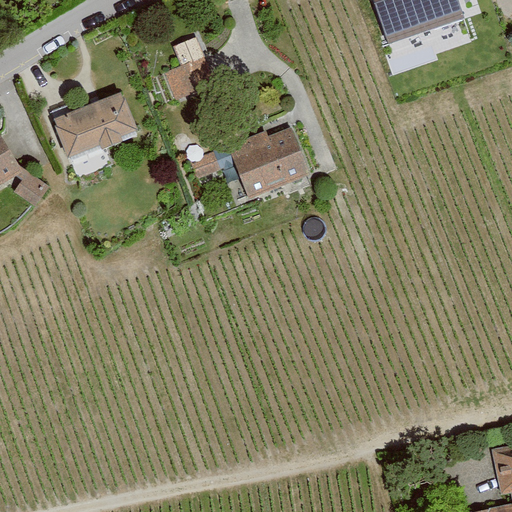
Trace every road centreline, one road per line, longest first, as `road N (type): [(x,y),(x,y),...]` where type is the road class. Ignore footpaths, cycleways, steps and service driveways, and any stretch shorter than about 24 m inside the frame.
road 1 (track): [(350,455),(72,511)]
road 2 (residential): [(0,61),(121,0)]
